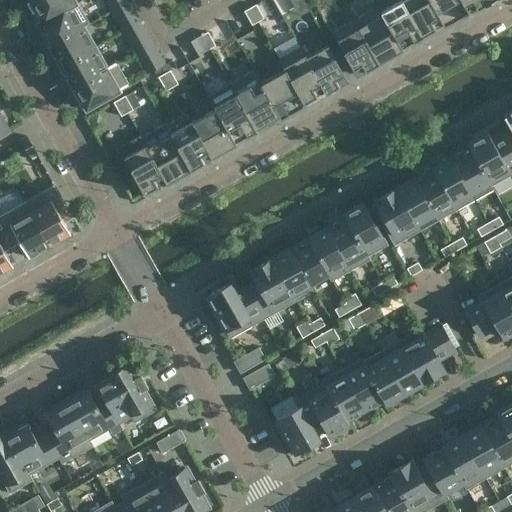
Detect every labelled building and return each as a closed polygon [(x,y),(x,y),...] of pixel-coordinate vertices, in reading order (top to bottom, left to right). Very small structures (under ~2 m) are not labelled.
[(38,23),(39,24),(76,3),(74,0),(32,0),(27,3),(32,13),(37,10),(43,21),(38,23)] [(124,11),(117,0),(115,0),(108,4),(115,16),(124,11)] [(117,0),(124,11),(132,7),(128,0),(117,0)] [(422,36),(402,0),(401,0),(381,11),(378,5),(378,6),(402,49),(403,49),(402,48),(423,36),(423,35),(422,36)] [(444,27),(429,0),(402,0),(422,36),(423,35),(435,28),(435,27),(442,23),(444,27)] [(429,0),(444,27),(462,17),(461,16),(468,12),(469,14),(470,13),(462,0),(429,0)] [(462,0),(470,13),(493,0),(462,0)] [(76,3),(39,24),(50,44),(47,46),(48,46),(84,26),(72,6),(77,4),(76,3)] [(258,21),(264,18),(256,4),(250,7),(258,21)] [(354,19),(379,63),(402,49),(378,6),(354,19)] [(250,7),(244,11),(252,25),(258,21),(250,7)] [(354,19),(332,32),(356,75),(365,70),(379,63),(354,19)] [(84,26),(48,46),(53,56),(56,55),(62,66),(95,47),(84,26)] [(210,49),(216,45),(208,31),(202,35),(210,49)] [(202,35),(196,38),(204,52),(210,49),(202,35)] [(153,42),(149,36),(132,46),(135,52),(153,42)] [(328,45),(306,57),(324,90),(325,93),(339,85),(347,80),(328,45)] [(306,57),(300,46),(278,59),(284,70),(285,69),(304,103),(304,102),(317,95),(317,94),(324,90),(306,57)] [(95,47),(62,66),(69,77),(66,78),(72,88),(116,63),(115,62),(107,67),(95,47)] [(161,57),(144,67),(147,73),(164,63),(161,57)] [(116,63),(72,88),(72,89),(75,88),(87,108),(128,85),(116,63)] [(285,69),(284,70),(261,83),(279,114),(278,115),(279,116),(280,118),(288,114),(288,115),(306,105),(304,102),(304,103),(285,69)] [(170,70),(164,73),(172,87),(178,84),(170,70)] [(172,87),(164,73),(158,77),(166,91),(172,87)] [(260,80),(259,80),(236,93),(254,125),(253,126),(255,129),(256,129),(279,116),(278,115),(279,114),(261,83),(260,80)] [(257,130),(256,129),(255,129),(253,126),(254,125),(236,93),(214,106),(215,109),(216,108),(234,141),(235,141),(236,142),(257,130)] [(133,109),(125,95),(119,98),(127,112),(133,109)] [(121,116),(127,112),(119,98),(113,102),(121,116)] [(211,158),(212,157),(236,143),(236,142),(235,141),(234,141),(216,108),(215,109),(192,122),(212,156),(211,157),(211,158)] [(511,110),(503,115),(511,130),(511,110)] [(0,112),(0,134),(9,130),(0,112)] [(99,112),(88,118),(96,132),(107,125),(99,112)] [(212,156),(192,122),(170,134),(190,168),(189,168),(190,170),(204,162),(203,161),(211,157),(212,156)] [(487,132),(468,143),(491,184),(511,172),(511,139),(509,134),(493,143),(487,132)] [(170,134),(147,147),(165,180),(166,183),(190,170),(189,168),(190,168),(170,134)] [(30,157),(37,153),(27,136),(20,139),(30,157)] [(157,184),(165,180),(147,147),(141,136),(121,148),(120,151),(144,193),(158,185),(157,184)] [(491,184),(468,143),(467,144),(469,147),(451,157),(474,198),(475,197),(471,191),(488,182),(490,185),(491,184)] [(474,198),(451,157),(432,168),(455,209),(474,198)] [(455,209),(432,168),(413,178),(436,219),(455,209)] [(436,219),(413,178),(394,189),(417,230),(436,219)] [(49,245),(70,233),(62,218),(71,214),(54,184),(24,201),(49,245)] [(417,230),(394,189),(375,200),(398,241),(417,230)] [(28,256),(49,245),(24,201),(0,214),(0,224),(12,247),(20,242),(28,256)] [(363,203),(343,214),(369,258),(369,257),(368,254),(386,244),(363,203)] [(345,217),(326,227),(350,268),(369,258),(343,214),(345,217)] [(488,222),(492,230),(503,224),(499,216),(488,222)] [(492,230),(488,222),(477,229),(481,236),(492,230)] [(0,272),(13,265),(5,251),(12,247),(0,224),(0,226),(1,227),(0,227),(0,272)] [(326,227),(308,238),(331,279),(350,268),(326,227)] [(495,235),(499,243),(510,237),(506,229),(495,235)] [(499,243),(495,235),(484,242),(490,253),(501,246),(499,243)] [(455,251),(466,245),(462,237),(451,243),(455,251)] [(331,279),(308,238),(289,249),(312,290),(313,289),(310,283),(327,273),(330,280),(331,279)] [(455,251),(451,243),(440,249),(444,257),(455,251)] [(312,290),(289,249),(270,259),(293,300),(312,290)] [(251,270),(257,281),(246,288),(263,318),(293,300),(270,259),(251,270)] [(407,268),(411,276),(422,269),(418,262),(407,268)] [(386,290),(397,284),(393,276),(382,282),(386,290)] [(511,276),(498,285),(511,309),(511,276)] [(229,282),(207,295),(217,314),(214,315),(221,328),(224,326),(230,336),(263,318),(246,288),(235,294),(229,282)] [(386,290),(382,282),(371,288),(375,296),(386,290)] [(502,337),(511,331),(511,309),(498,285),(479,296),(482,302),(465,312),(479,336),(496,326),(502,337)] [(350,310),(361,304),(355,293),(344,299),(346,303),(350,310)] [(350,310),(346,303),(334,309),(339,317),(350,310)] [(375,313),(370,306),(359,312),(363,320),(375,313)] [(359,312),(348,318),(354,330),(365,323),(363,320),(359,312)] [(313,331),(324,325),(320,317),(309,323),(313,331)] [(296,326),(302,337),(313,331),(309,323),(307,320),(296,326)] [(399,341),(422,382),(444,370),(438,359),(454,350),(441,325),(424,335),(421,329),(399,341)] [(322,333),(326,341),(328,344),(339,338),(333,327),(322,333)] [(322,333),(310,340),(315,347),(326,341),(322,333)] [(405,392),(422,382),(399,341),(381,351),(405,392)] [(241,372),(265,359),(258,347),(235,361),(241,372)] [(386,403),(405,392),(381,351),(363,361),(361,358),(386,403)] [(383,400),(385,403),(386,403),(361,358),(342,369),(365,411),(383,400)] [(155,409),(143,389),(146,387),(140,376),(137,377),(128,363),(107,375),(109,378),(97,385),(106,401),(122,428),(118,422),(129,415),(133,422),(155,409)] [(244,377),(250,388),(274,375),(268,364),(244,377)] [(347,421),(365,411),(342,369),(323,380),(348,424),(349,424),(347,421)] [(294,400),(318,441),(319,441),(312,430),(322,424),(329,435),(348,424),(323,380),(322,380),(324,383),(294,400)] [(79,391),(66,399),(92,445),(89,439),(108,427),(112,434),(122,428),(106,401),(97,406),(88,390),(81,394),(79,391)] [(46,435),(61,462),(92,445),(66,399),(52,407),(53,409),(46,413),(55,430),(46,435)] [(296,454),(318,441),(294,400),(297,407),(276,418),(279,423),(276,424),(283,437),(286,435),(296,454)] [(511,402),(497,411),(511,437),(511,402)] [(497,411),(499,415),(480,425),(504,466),(511,461),(511,437),(497,411)] [(20,428),(19,426),(5,433),(31,480),(32,479),(28,473),(58,456),(61,463),(61,462),(46,435),(36,440),(27,424),(20,428)] [(504,466),(480,425),(462,436),(485,477),(504,466)] [(183,441),(185,440),(178,429),(177,430),(156,442),(162,453),(183,441)] [(0,473),(10,491),(31,480),(5,433),(0,436),(0,473)] [(485,477),(462,436),(443,446),(466,488),(485,477)] [(466,488),(443,446),(424,457),(447,498),(448,498),(445,492),(461,482),(465,488),(466,488)] [(138,452),(133,455),(127,458),(131,465),(142,459),(138,452)] [(418,471),(412,460),(390,472),(412,511),(423,511),(447,498),(424,457),(423,457),(428,465),(418,471)] [(194,481),(186,467),(166,478),(163,472),(162,473),(184,511),(199,511),(209,507),(200,493),(204,491),(197,479),(194,481)] [(389,472),(391,475),(373,486),(387,511),(408,511),(410,511),(412,511),(390,472),(389,472)] [(142,484),(157,511),(184,511),(162,473),(142,484)] [(46,504),(46,503),(52,500),(56,498),(46,479),(36,485),(46,504)] [(121,496),(124,502),(115,507),(117,511),(157,511),(142,484),(121,496)] [(387,511),(373,486),(354,496),(362,511),(387,511)] [(38,494),(11,510),(10,510),(9,510),(9,511),(31,511),(38,509),(44,505),(38,494)] [(362,511),(354,496),(335,507),(338,511),(362,511)] [(56,498),(52,500),(46,503),(51,511),(62,505),(57,497),(56,498)] [(117,511),(115,507),(112,501),(92,511),(117,511)]
